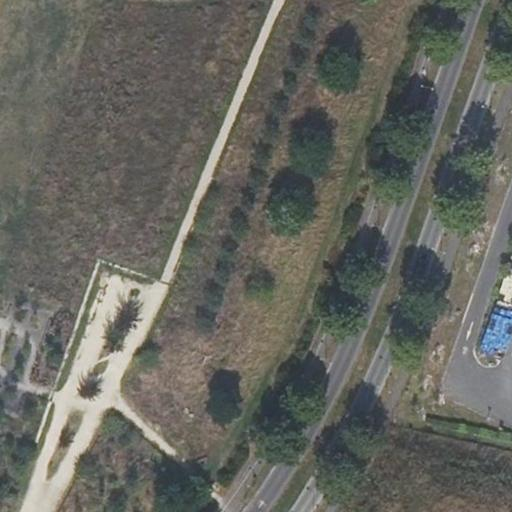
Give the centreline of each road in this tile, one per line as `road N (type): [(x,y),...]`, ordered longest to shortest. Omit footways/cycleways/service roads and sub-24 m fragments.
road 1 (tertiary): [(478,0),(364,319),(294,465),(257,511)]
road 2 (tertiary): [(309,511),(329,487),(402,334),(511,16)]
